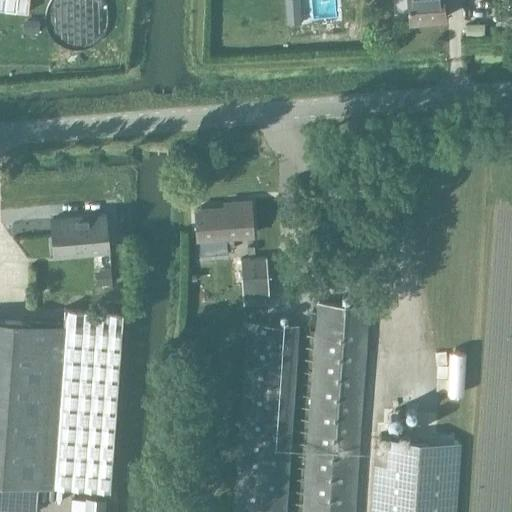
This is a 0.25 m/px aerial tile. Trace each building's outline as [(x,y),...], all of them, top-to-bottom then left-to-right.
[(110,26),(111,21),(110,15),(108,9),(106,4),(102,0),(55,0),(54,2),(50,8),(48,14),(47,20),(48,27),(50,33),(53,39),(56,42),(60,46),(65,49),(71,51),(77,52),(85,52),(91,50),(96,48),(101,44),(105,39),(108,33),(110,26)] [(408,0),(409,20),(444,18),(443,0),(408,0)] [(233,200),(233,205),(196,208),(198,239),(255,235),(252,199),(233,200)] [(49,220),(51,256),(106,252),(103,215),(49,220)] [(267,256),(241,258),(244,305),(266,303),(266,296),(269,295),(267,256)] [(97,270),(98,283),(112,282),(111,269),(97,270)] [(303,511),(356,511),(370,304),(318,301),(303,511)] [(66,323),(55,485),(110,489),(123,312),(67,308),(66,323)] [(0,318),(0,481),(55,485),(66,323),(0,318)] [(233,511),(287,511),(300,323),(247,319),(233,511)] [(455,511),(460,442),(377,437),(372,511),(455,511)] [(84,511),(105,511),(106,498),(86,496),(84,511)]
